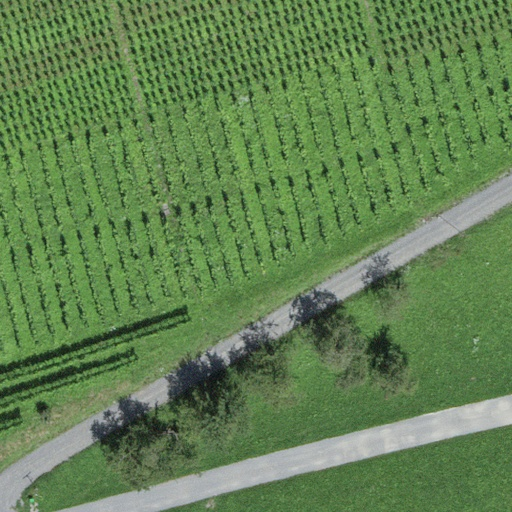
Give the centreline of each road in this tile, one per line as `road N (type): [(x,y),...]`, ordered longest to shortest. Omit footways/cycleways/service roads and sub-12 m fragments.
road 1 (track): [(3,511),(22,486),(511,196)]
road 2 (track): [(511,413),(121,511)]
